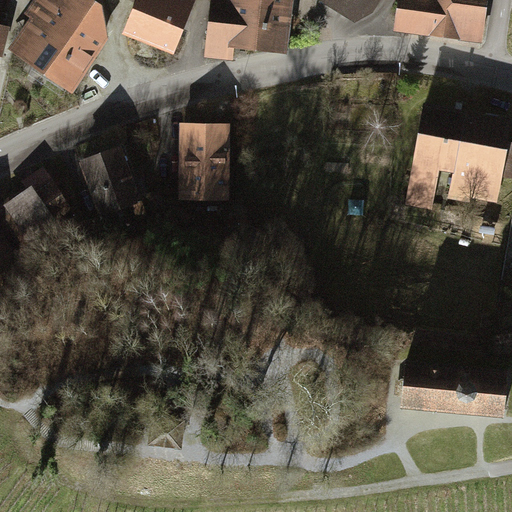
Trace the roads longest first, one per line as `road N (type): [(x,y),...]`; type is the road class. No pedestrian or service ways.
road 1 (residential): [(0,158),(133,99),(250,70),(391,50),(495,70)]
road 2 (unknown): [(0,127),(29,0)]
